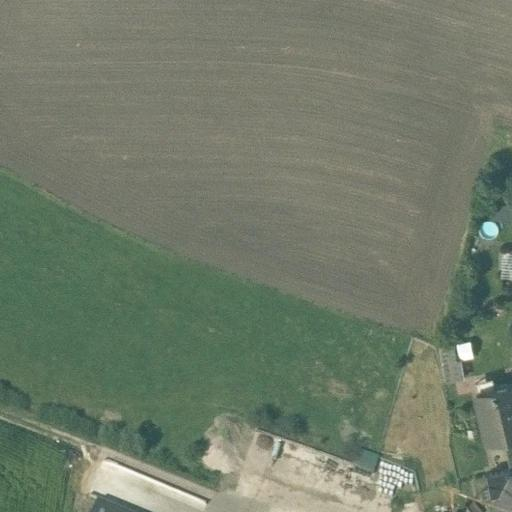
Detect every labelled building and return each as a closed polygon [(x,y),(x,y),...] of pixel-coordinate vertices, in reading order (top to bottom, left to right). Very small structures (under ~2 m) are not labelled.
[(511,206),(492,205),(491,221),(511,221),(511,206)] [(511,278),(511,254),(503,254),(502,278),(511,278)] [(441,345),(450,380),(466,376),(457,341),(441,345)] [(511,382),(493,387),(495,392),(481,395),(480,390),(478,391),(489,441),(504,438),(511,435),(511,382)] [(376,468),(380,455),(355,448),(351,461),(376,468)] [(511,468),(484,475),(492,508),(511,503),(511,468)] [(511,511),(511,503),(492,508),(493,511),(511,511)]
